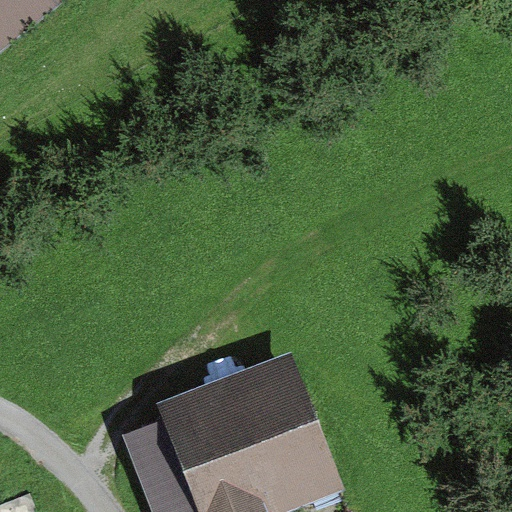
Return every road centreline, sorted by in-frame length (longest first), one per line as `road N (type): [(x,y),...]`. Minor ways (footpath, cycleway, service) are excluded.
road 1 (track): [(511,163),(295,254),(123,418),(86,486)]
road 2 (track): [(105,511),(25,428),(0,414)]
